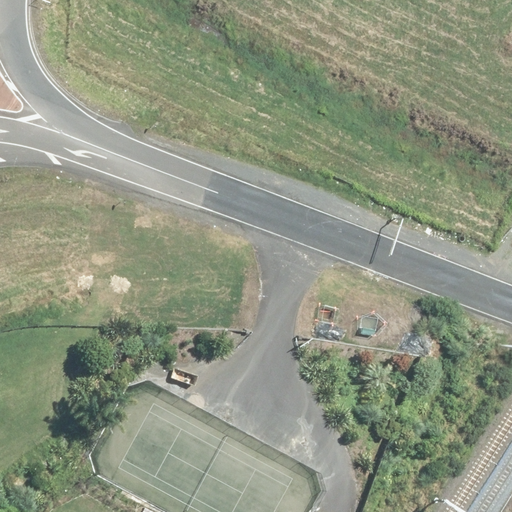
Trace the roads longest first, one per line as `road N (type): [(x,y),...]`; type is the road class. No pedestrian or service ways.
road 1 (tertiary): [(94,143),(511,304)]
road 2 (tertiary): [(9,0),(22,66),(53,112),(94,143)]
